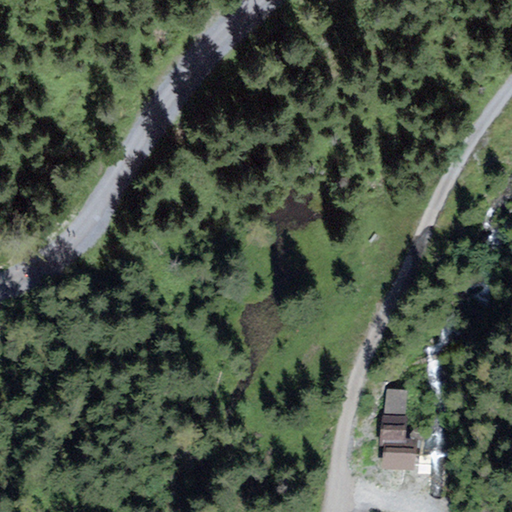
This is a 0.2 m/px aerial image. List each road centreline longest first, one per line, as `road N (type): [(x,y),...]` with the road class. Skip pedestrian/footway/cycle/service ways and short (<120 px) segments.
road 1 (track): [(511,89),(461,158),(377,328),(347,417),(335,511)]
road 2 (track): [(0,290),(75,237),(147,134),(266,0)]
